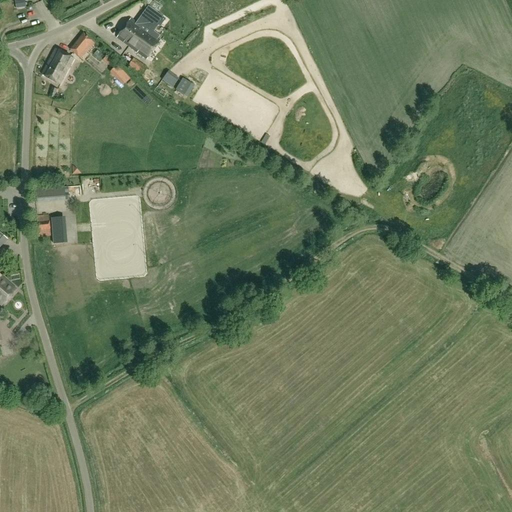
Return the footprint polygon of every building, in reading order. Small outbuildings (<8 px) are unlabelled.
[(131,19),(117,38),(124,44),(125,42),(127,43),(126,45),(147,60),(161,40),(158,38),(160,36),(154,31),(159,25),(160,26),(165,19),(148,7),(141,18),(142,19),(138,24),(131,19)] [(160,37),(174,47),(179,41),(164,31),(160,37)] [(80,58),(93,42),(83,33),(70,49),(80,58)] [(60,84),(74,58),(55,48),(41,74),(60,84)] [(142,75),(148,67),(133,58),(128,66),(142,75)] [(116,75),(121,70),(117,66),(112,71),(116,75)] [(162,80),(173,88),(179,79),(168,71),(162,80)] [(183,79),(176,90),(183,95),(191,83),(183,79)] [(36,199),(65,198),(65,188),(36,189),(36,199)] [(38,237),(50,236),(48,214),(36,215),(38,237)] [(1,276),(0,276),(0,303),(2,305),(16,289),(1,276)]
